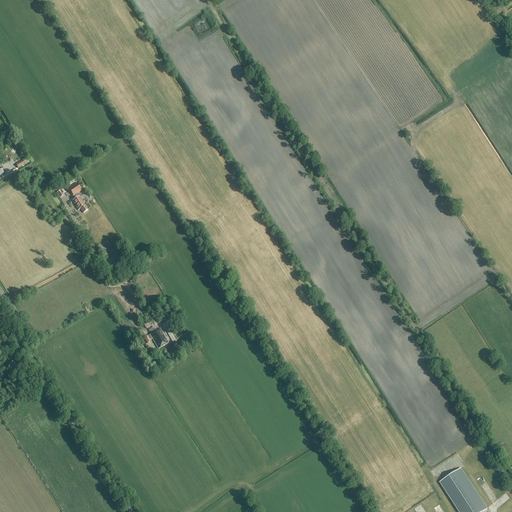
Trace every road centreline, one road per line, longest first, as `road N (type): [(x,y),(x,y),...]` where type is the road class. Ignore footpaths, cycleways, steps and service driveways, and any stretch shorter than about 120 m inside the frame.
road 1 (track): [(373,511),(191,227)]
road 2 (unclassified): [(131,511),(38,371),(0,289)]
